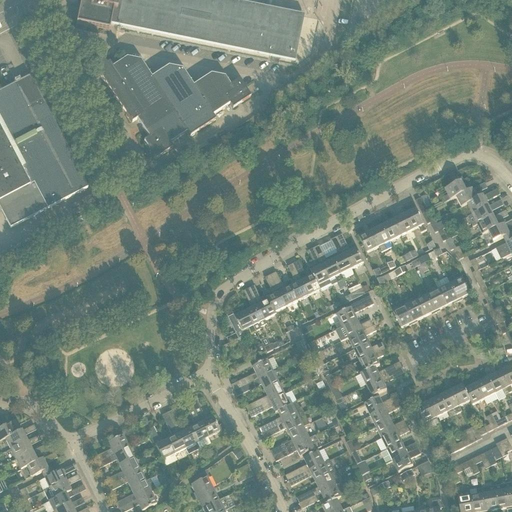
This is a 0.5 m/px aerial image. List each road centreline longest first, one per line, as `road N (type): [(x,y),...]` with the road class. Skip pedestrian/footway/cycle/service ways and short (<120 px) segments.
road 1 (residential): [(208,372),(213,306),(226,286),(463,155),(484,156),(511,183)]
road 2 (unknown): [(70,29),(117,129),(143,161),(164,163),(200,141),(260,94),(269,77)]
road 3 (residential): [(280,511),(208,372)]
road 4 (residential): [(69,441),(208,372)]
